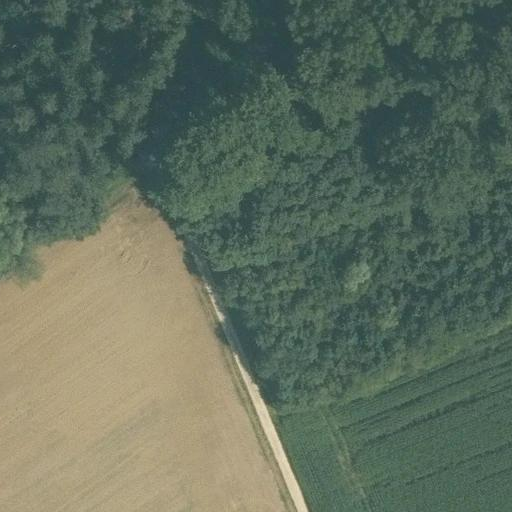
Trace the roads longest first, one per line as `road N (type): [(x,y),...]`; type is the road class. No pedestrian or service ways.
road 1 (track): [(306,511),(165,166),(407,0)]
road 2 (track): [(165,166),(0,281)]
